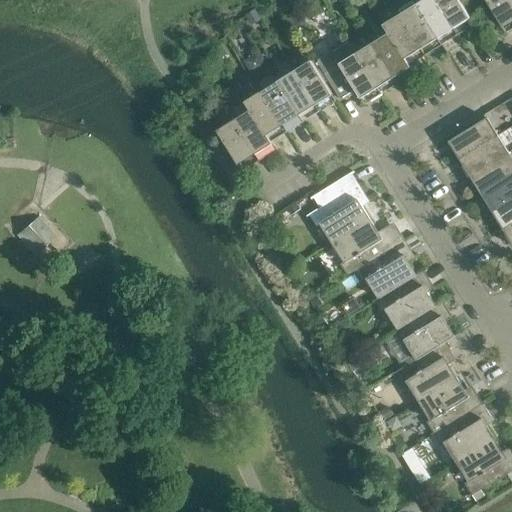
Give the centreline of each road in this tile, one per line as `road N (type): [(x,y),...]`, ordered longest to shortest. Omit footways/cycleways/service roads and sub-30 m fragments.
road 1 (residential): [(397,147),(396,168),(511,360)]
road 2 (residential): [(262,187),(353,133),(397,147)]
road 3 (residential): [(511,74),(397,147)]
